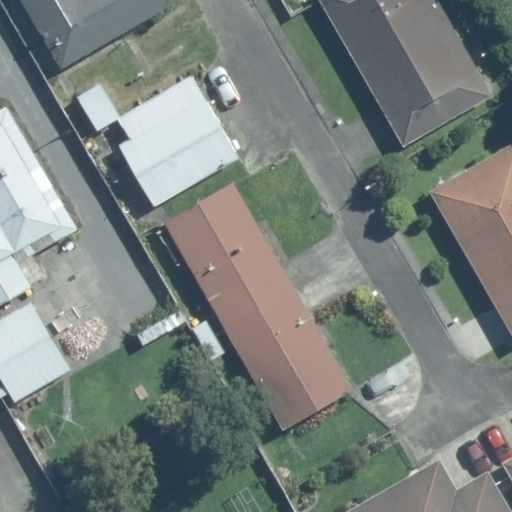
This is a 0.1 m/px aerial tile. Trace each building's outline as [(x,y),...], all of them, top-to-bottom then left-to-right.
[(166,0),(29,0),(64,59),(166,0)] [(494,88),(443,0),(326,0),(407,138),(494,88)] [(197,74),(123,117),(132,132),(122,138),(156,198),(242,150),(197,74)] [(100,78),(80,89),(98,121),(118,111),(100,78)] [(0,305),(32,286),(10,249),(50,225),(59,241),(82,227),(73,213),(8,102),(0,106),(0,305)] [(511,139),(433,183),(511,321),(511,139)] [(237,175),(167,214),(229,323),(299,285),(237,175)] [(299,285),(229,323),(286,422),(356,381),(299,285)] [(0,317),(0,366),(20,399),(22,403),(77,370),(73,364),(34,298),(0,317)] [(217,329),(209,314),(195,321),(204,336),(217,329)] [(217,329),(204,336),(214,352),(227,345),(217,329)] [(511,511),(511,505),(489,465),(458,484),(439,454),(335,511),(511,511)]
